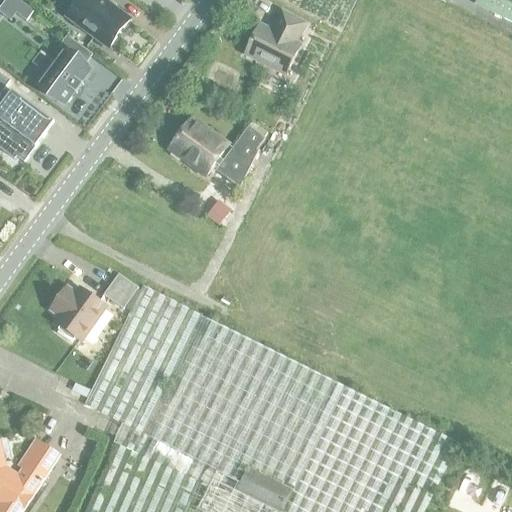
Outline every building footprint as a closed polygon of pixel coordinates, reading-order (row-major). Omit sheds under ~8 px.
[(79,0),(67,17),(109,48),(130,20),(103,0),(79,0)] [(511,22),(511,0),(478,0),(476,4),(511,22)] [(24,4),(16,14),(27,22),(34,12),(24,4)] [(296,44),(305,25),(282,13),(273,32),(261,26),(246,55),(286,76),(301,46),(296,44)] [(46,74),(38,86),(46,92),(43,97),(54,105),(58,101),(63,105),(73,92),(77,94),(84,85),(80,82),(90,69),(85,66),(93,55),(67,36),(58,48),(63,51),(56,62),(54,60),(44,73),(46,74)] [(0,108),(0,120),(2,122),(0,124),(0,149),(15,160),(17,157),(24,163),(47,134),(55,123),(44,115),(13,92),(4,104),(0,108)] [(193,119),(168,151),(183,162),(187,156),(209,173),(231,144),(193,119)] [(250,128),(216,172),(239,189),(258,152),(256,151),(265,139),(250,128)] [(104,296),(124,310),(139,289),(119,275),(104,296)] [(422,511),(456,440),(148,288),(81,401),(128,421),(87,511),(422,511)] [(76,338),(81,341),(106,307),(81,289),(77,296),(72,292),(66,300),(61,297),(52,310),(61,317),(57,323),(62,327),(59,330),(63,334),(66,336),(70,339),(74,341),(76,338)] [(36,441),(34,443),(18,467),(22,470),(18,477),(6,471),(0,443),(0,504),(0,505),(0,511),(23,511),(59,457),(36,441)]
